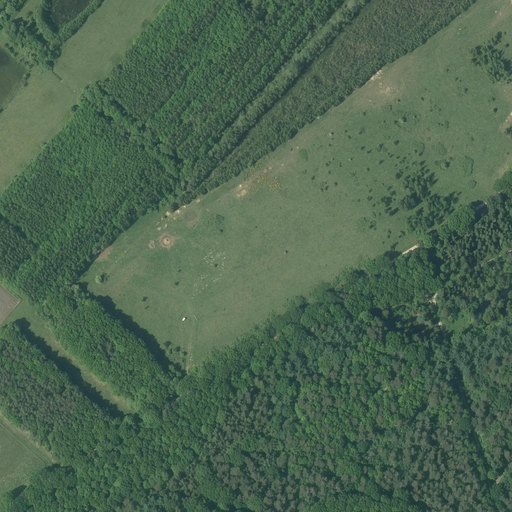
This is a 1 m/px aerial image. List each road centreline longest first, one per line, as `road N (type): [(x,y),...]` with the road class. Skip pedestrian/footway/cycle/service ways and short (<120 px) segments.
road 1 (track): [(422,242),(191,390)]
road 2 (track): [(494,511),(428,296)]
road 3 (track): [(191,390),(2,511)]
road 4 (track): [(301,511),(260,375)]
